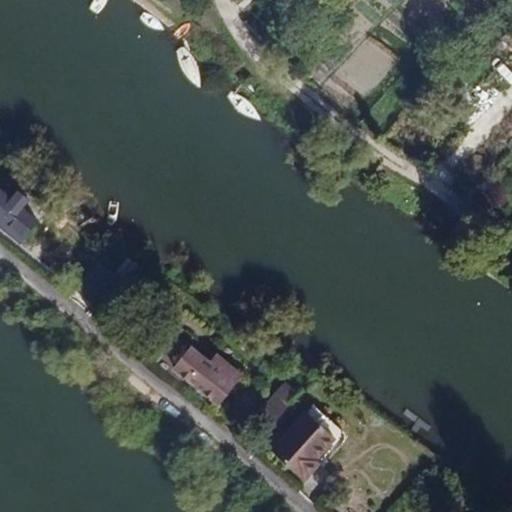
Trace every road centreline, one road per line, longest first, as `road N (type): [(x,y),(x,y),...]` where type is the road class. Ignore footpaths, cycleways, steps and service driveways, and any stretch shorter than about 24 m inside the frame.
road 1 (residential): [(0,260),(305,511)]
road 2 (track): [(226,0),(269,62),(430,192),(511,244)]
